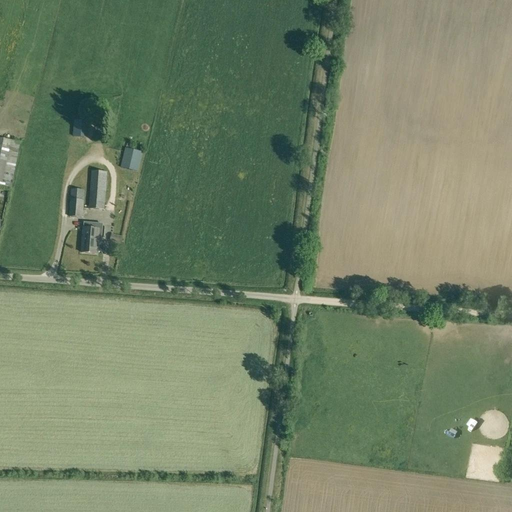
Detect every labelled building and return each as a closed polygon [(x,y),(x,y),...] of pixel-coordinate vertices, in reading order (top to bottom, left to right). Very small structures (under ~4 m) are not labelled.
[(0,187),(11,189),(12,183),(20,142),(0,138),(0,187)] [(143,153),(125,149),(121,168),(138,172),(143,153)] [(88,210),(104,210),(107,172),(91,171),(88,210)] [(71,190),(69,217),(83,218),(84,201),(83,201),(84,191),(71,190)] [(98,255),(100,235),(102,235),(102,225),(84,223),(83,228),(81,253),(98,255)] [(111,241),(121,244),(123,237),(113,235),(111,241)]
